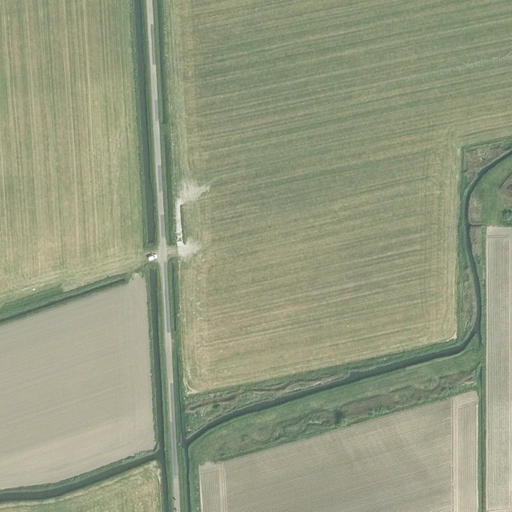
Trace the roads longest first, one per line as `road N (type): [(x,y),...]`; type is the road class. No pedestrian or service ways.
road 1 (track): [(205,511),(204,451),(220,434),(492,353),(492,190),(511,168)]
road 2 (unclassified): [(176,511),(148,0)]
